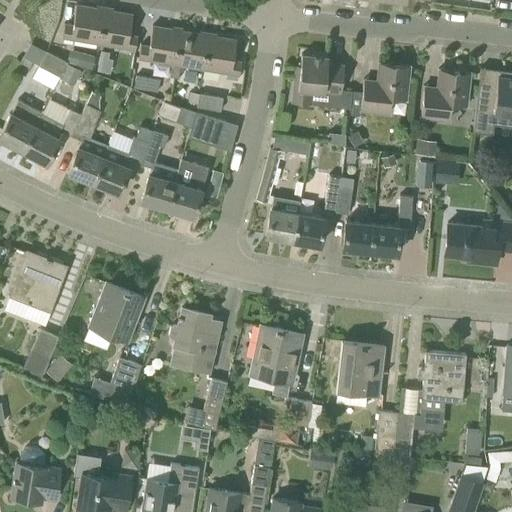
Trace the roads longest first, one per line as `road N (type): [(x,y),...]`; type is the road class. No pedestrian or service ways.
road 1 (residential): [(511,304),(334,287),(217,265)]
road 2 (residential): [(217,265),(251,143),(272,16)]
road 3 (residential): [(511,36),(272,16)]
road 4 (residential): [(217,265),(0,183)]
